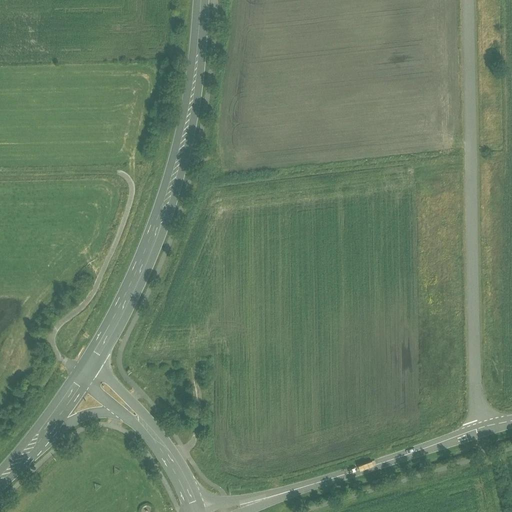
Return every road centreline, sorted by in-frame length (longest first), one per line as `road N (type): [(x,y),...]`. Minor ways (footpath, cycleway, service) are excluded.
road 1 (primary): [(84,373),(134,280),(165,194),(187,106),(198,0)]
road 2 (secondary): [(511,424),(232,511)]
